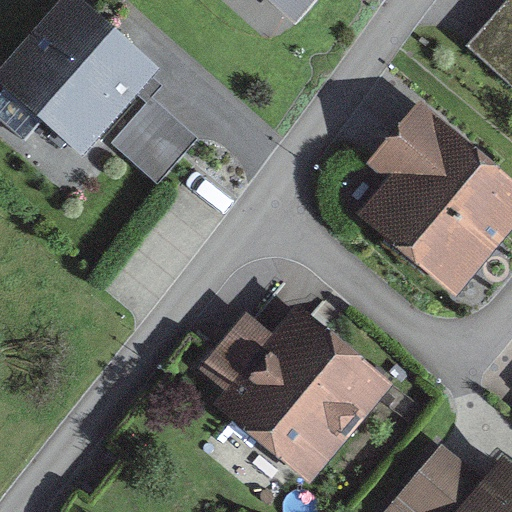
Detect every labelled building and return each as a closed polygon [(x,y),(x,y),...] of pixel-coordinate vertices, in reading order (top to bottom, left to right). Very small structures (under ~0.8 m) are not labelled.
[(255,0),(298,35),(327,0),(255,0)] [(81,160),(156,76),(79,7),(4,91),(81,160)] [(511,90),(511,8),(472,58),(511,90)] [(112,136),(161,178),(202,130),(153,89),(112,136)] [(456,302),(511,238),(511,189),(422,110),(374,165),(395,183),(362,220),(456,302)] [(308,502),(396,395),(317,330),(297,355),(251,318),(203,375),(243,408),(223,433),(308,502)] [(511,511),(511,471),(508,468),(492,488),(446,452),(402,508),(406,511),(511,511)]
